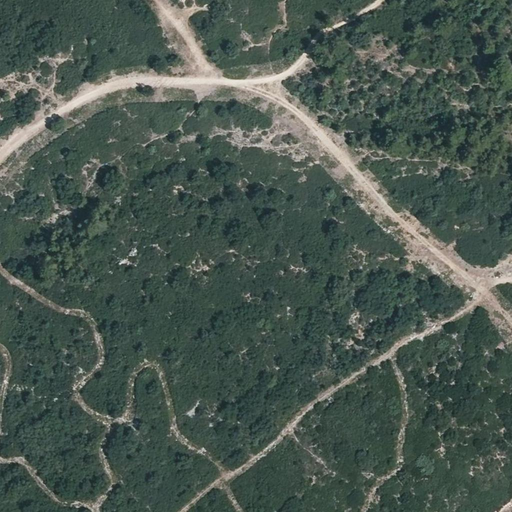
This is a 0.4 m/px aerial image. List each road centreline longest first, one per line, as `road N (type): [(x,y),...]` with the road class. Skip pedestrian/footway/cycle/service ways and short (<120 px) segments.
road 1 (track): [(231,80),(323,133),(389,211),(510,318)]
road 2 (track): [(231,80),(118,83),(29,130),(0,156)]
road 3 (track): [(380,0),(319,39),(286,74),(231,80)]
